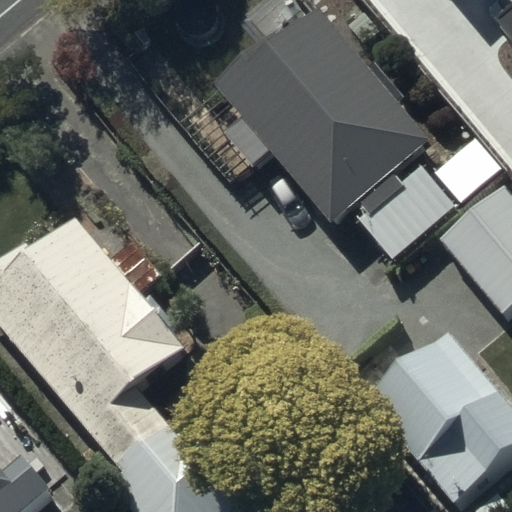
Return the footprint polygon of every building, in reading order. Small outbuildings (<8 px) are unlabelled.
[(511,0),(418,0),(511,109),(511,0)] [(375,82),(325,21),(275,61),(269,54),(216,96),(240,126),(225,139),(259,180),(276,166),(305,202),(296,210),(316,235),(328,225),(335,232),(352,219),(392,268),(459,215),(427,175),(405,193),(397,183),(433,154),(400,113),(406,107),(382,77),(375,82)] [(192,362),(80,232),(41,266),(33,257),(0,285),(0,332),(131,483),(115,497),(128,511),(245,511),(256,503),(192,429),(178,441),(145,403),(192,362)] [(511,468),(511,412),(452,343),(374,410),(461,511),(511,468)] [(0,477),(0,511),(44,511),(57,502),(29,468),(7,486),(0,477)]
